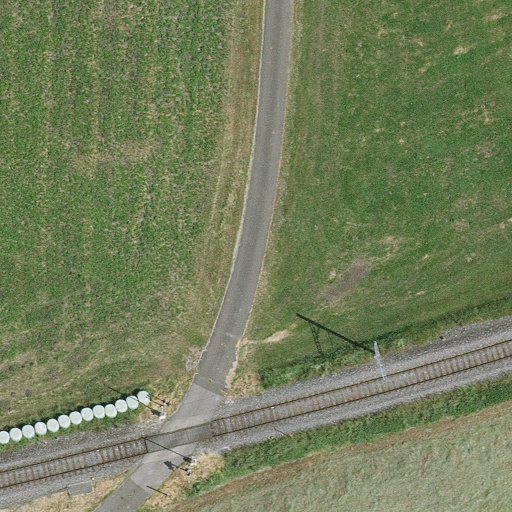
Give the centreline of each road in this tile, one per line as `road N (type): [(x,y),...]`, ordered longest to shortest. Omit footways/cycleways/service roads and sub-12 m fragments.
road 1 (unclassified): [(211,393),(270,182),(278,0)]
road 2 (track): [(117,511),(149,490),(211,393)]
